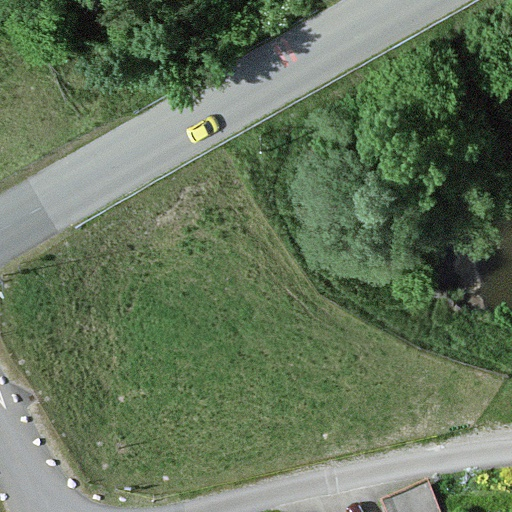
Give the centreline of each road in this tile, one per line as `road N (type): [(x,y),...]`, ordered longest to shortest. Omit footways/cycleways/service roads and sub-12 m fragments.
road 1 (tertiary): [(0,230),(407,0)]
road 2 (residential): [(511,443),(390,456),(195,511)]
